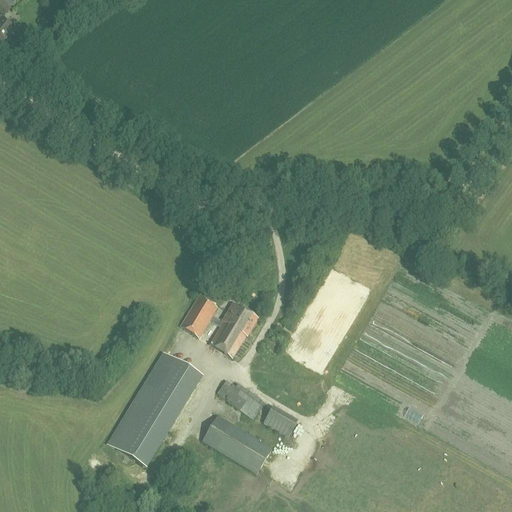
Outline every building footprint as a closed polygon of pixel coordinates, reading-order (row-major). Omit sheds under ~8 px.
[(0,13),(5,18),(12,9),(10,8),(16,0),(0,0),(0,1),(0,13)] [(41,8),(44,15),(52,12),(49,5),(41,8)] [(0,18),(0,46),(14,29),(0,18)] [(209,347),(232,361),(246,339),(248,340),(259,321),(232,305),(221,322),(213,317),(218,309),(198,298),(180,329),(199,341),(210,322),(220,328),(209,347)] [(163,354),(106,446),(146,470),(203,378),(163,354)] [(312,411),(322,394),(269,363),(259,380),(312,411)] [(218,398),(255,418),(264,402),(227,382),(218,398)] [(263,425),(287,440),(297,423),(272,408),(263,425)] [(203,445),(258,476),(272,450),(217,419),(203,445)]
